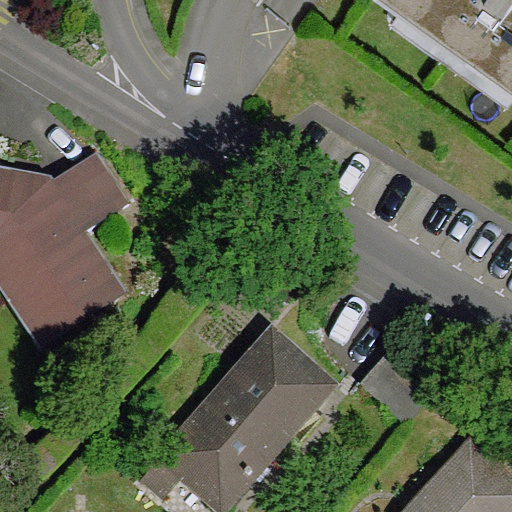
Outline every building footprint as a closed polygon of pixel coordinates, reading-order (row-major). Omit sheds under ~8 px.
[(511,0),(400,0),(511,78),(511,0)] [(56,184),(0,172),(0,286),(45,355),(128,299),(90,236),(133,208),(100,157),(56,184)] [(218,511),(233,511),(339,391),(276,336),(164,464),(218,511)] [(450,380),(404,340),(363,387),(409,427),(450,380)] [(511,511),(511,475),(479,447),(422,511),(511,511)]
